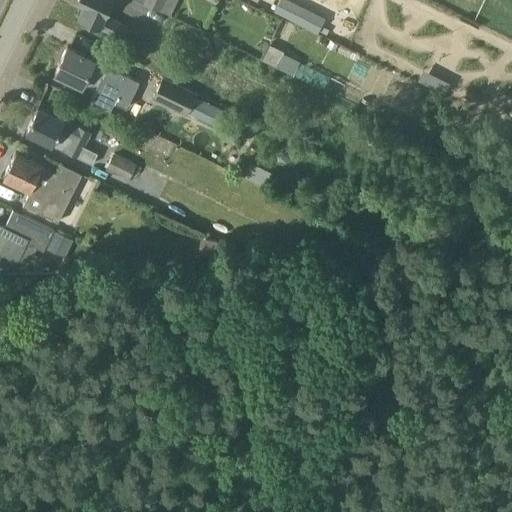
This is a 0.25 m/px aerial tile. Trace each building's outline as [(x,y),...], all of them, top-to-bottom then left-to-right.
[(78,18),(118,37),(121,38),(128,25),(105,14),(112,0),(76,0),(75,2),(83,6),(78,18)] [(138,0),(145,3),(159,10),(159,9),(170,15),(177,0),(138,0)] [(314,13),(289,0),(278,0),(273,11),(307,27),(314,13)] [(335,17),(341,33),(351,29),(344,13),(335,17)] [(262,60),(276,67),(283,53),(283,51),(270,45),(262,60)] [(67,46),(57,66),(55,72),(82,85),(94,91),(89,102),(110,112),(114,102),(126,108),(140,81),(115,69),(114,70),(109,68),(109,66),(104,64),(104,65),(94,60),(94,59),(67,46)] [(186,112),(195,94),(163,78),(154,96),(186,112)] [(97,153),(83,146),(90,132),(78,126),(77,127),(63,120),(63,119),(38,107),(26,131),(92,164),(97,153)] [(4,177),(29,189),(21,204),(56,221),(64,206),(55,201),(61,189),(68,193),(79,173),(61,164),(57,173),(16,152),(4,177)] [(113,153),(105,170),(129,182),(138,165),(113,153)] [(243,173),(262,182),(269,169),(249,160),(243,173)] [(0,258),(10,264),(14,257),(17,258),(26,239),(44,248),(45,247),(53,230),(54,229),(13,209),(4,228),(0,225),(0,258)] [(73,239),(53,230),(45,247),(65,257),(73,239)] [(205,239),(203,250),(215,253),(217,241),(205,239)]
